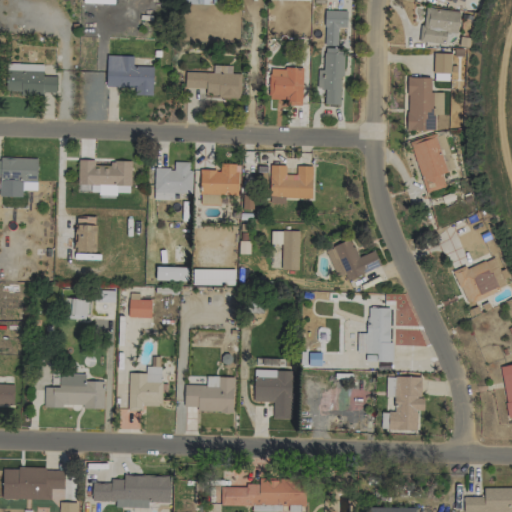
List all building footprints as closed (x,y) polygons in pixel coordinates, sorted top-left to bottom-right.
[(418,41),(444,44),(445,31),(457,33),(459,11),(425,7),(423,24),(420,24),(418,41)] [(323,46),(337,46),(337,27),(346,28),(346,11),(324,10),(323,46)] [(324,104),(340,105),(342,48),(323,48),(323,70),(316,69),(316,89),(324,89),(324,104)] [(450,53),(433,53),(432,73),(450,73),(450,53)] [(152,67),(132,66),(132,56),(106,55),(105,87),(135,88),(134,95),(151,96),(152,67)] [(43,64),(6,63),(5,91),(19,91),(19,93),(55,94),(55,76),(42,76),(43,64)] [(302,68),(269,68),(268,99),(286,99),(286,105),(301,105),(302,68)] [(204,97),(240,97),(240,73),(184,72),(184,88),(205,88),(204,97)] [(433,78),(407,77),(406,130),(434,130),(434,114),(432,114),(433,78)] [(410,140),(423,193),(444,188),(441,173),(445,172),(436,134),(410,140)] [(36,159),(0,158),(0,180),(36,181),(36,159)] [(130,161),(110,160),(110,165),(93,165),(93,160),(78,159),(77,184),(99,185),(98,193),(129,194),(130,161)] [(154,168),(153,199),(173,200),(173,192),(190,193),(191,162),(173,161),(173,168),(154,168)] [(200,170),(199,194),(238,195),(239,164),(219,163),(219,170),(200,170)] [(312,166),(296,165),(295,174),(285,174),(285,165),(269,165),(268,203),(284,203),(284,198),(311,199),(312,166)] [(94,251),(95,225),(75,224),(74,251),(94,251)] [(380,266),(374,250),(358,257),(350,239),(325,249),(336,275),(343,273),(346,281),(380,266)] [(506,286),(494,256),(453,272),(466,303),(506,286)] [(187,267),(155,266),(155,280),(187,281),(187,267)] [(192,285),(234,286),(234,270),(192,269),(192,285)] [(63,318),(85,319),(86,299),(64,298),(63,318)] [(150,300),(128,299),(127,317),(150,318),(150,300)] [(392,361),(392,343),(388,343),(389,308),(367,307),(366,333),(356,333),(356,353),(376,353),(376,361),(392,361)] [(511,363),(500,365),(507,417),(511,416),(511,363)] [(128,372),(127,410),(140,410),(140,405),(160,405),(161,367),(145,366),(145,373),(128,372)] [(290,419),(291,370),(253,369),(252,401),(273,401),(272,419),(290,419)] [(102,407),(103,381),(85,381),(85,374),(57,374),(57,387),(43,387),(43,406),(102,407)] [(184,384),(183,406),(195,407),(195,411),(233,412),(234,377),(205,376),(205,385),(184,384)] [(420,376),(385,376),(385,396),(393,396),(393,412),(381,412),(381,429),(416,430),(416,410),(423,411),(423,398),(420,398),(420,376)] [(0,405),(13,406),(13,384),(0,383),(0,405)] [(1,498),(50,499),(50,489),(62,489),(63,469),(1,468),(1,498)] [(92,482),(91,500),(115,501),(114,507),(147,508),(147,502),(169,503),(170,476),(123,475),(122,479),(110,479),(110,483),(92,482)] [(220,505),(304,504),(304,479),(258,479),(258,484),(246,484),(246,487),(220,487),(220,505)] [(462,511),(511,511),(511,487),(483,488),(483,496),(463,497),(462,511)] [(75,511),(76,502),(58,502),(58,511),(75,511)]
